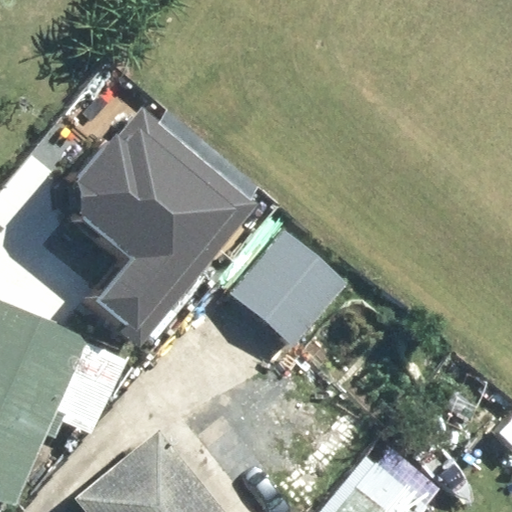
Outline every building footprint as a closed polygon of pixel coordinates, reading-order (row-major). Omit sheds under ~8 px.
[(109,250),(76,289),(132,336),(243,205),(128,108),(105,135),(95,127),(52,176),(56,206),(109,250)] [(280,350),(327,286),(261,237),(214,301),(280,350)] [(0,499),(67,346),(0,316),(0,499)] [(195,511),(135,436),(49,504),(55,511),(195,511)] [(320,511),(361,511),(338,491),(320,511)]
